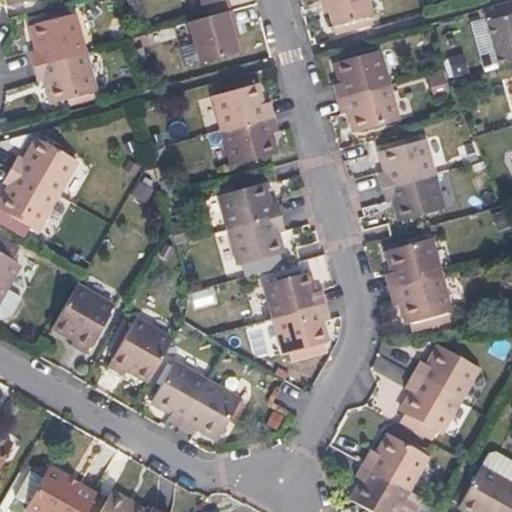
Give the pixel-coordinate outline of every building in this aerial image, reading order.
[(8,0),(11,10),(46,0),(8,0)] [(208,11),(230,4),(239,2),(238,0),(201,0),(204,12),(208,11)] [(365,0),(320,0),(324,13),(330,12),(336,34),(372,24),(365,0)] [(212,22),(234,15),(230,4),(208,11),(212,22)] [(497,66),(511,62),(511,13),(485,21),(497,66)] [(240,37),(234,15),(212,22),(190,27),(202,70),(239,59),(233,39),(240,37)] [(34,72),(85,58),(76,21),(33,32),(39,56),(30,58),(34,72)] [(337,97),(387,82),(376,45),(336,56),(343,81),(333,84),(337,97)] [(66,101),(90,94),(94,94),(85,58),(34,72),(38,87),(46,86),(51,105),(66,101)] [(387,82),(337,97),(342,114),(351,111),(357,130),(397,119),(387,82)] [(226,136),(277,122),(272,107),(263,110),(258,92),(217,104),(226,136)] [(90,94),(66,101),(67,105),(91,100),(90,94)] [(277,122),(226,136),(236,172),(277,160),(271,140),(281,138),(277,122)] [(381,187),(430,173),(420,138),(380,148),(385,170),(377,172),(381,187)] [(12,175),(58,200),(78,166),(41,144),(29,165),(20,161),(12,175)] [(0,179),(2,181),(8,166),(0,162),(0,179)] [(430,173),(381,187),(385,202),(394,200),(399,219),(440,209),(430,173)] [(58,200),(12,175),(4,188),(13,193),(1,215),(38,236),(58,200)] [(233,235),(284,222),(280,208),(272,210),(266,191),(225,203),(233,235)] [(284,222),(233,235),(243,271),(285,259),(280,239),(288,237),(284,222)] [(388,288),(437,274),(427,237),(385,249),(391,270),(383,273),(388,288)] [(0,308),(21,272),(16,269),(22,257),(0,244),(0,308)] [(437,274),(388,288),(391,302),(400,299),(406,322),(408,322),(410,329),(447,319),(445,311),(447,310),(437,274)] [(278,325),(329,311),(325,298),(315,300),(310,280),(269,291),(278,325)] [(77,291),(51,338),(66,346),(69,341),(92,353),(115,313),(77,291)] [(304,354),(306,362),(331,355),(323,328),(333,325),(329,311),(278,325),(288,359),(293,357),(304,354)] [(130,375),(152,387),(175,347),(138,325),(111,372),(127,381),(130,375)] [(403,369),(447,395),(467,362),(428,340),(418,358),(411,354),(403,369)] [(295,365),(306,362),(304,354),(293,357),(295,365)] [(170,426),(184,434),(211,387),(176,368),(154,408),(174,420),(170,426)] [(429,427),(447,395),(403,369),(395,382),(402,386),(391,405),(395,407),(388,420),(421,439),(428,426),(429,427)] [(211,387),(184,434),(197,440),(200,434),(219,445),(242,405),(211,387)] [(352,458),(396,484),(415,450),(377,428),(366,448),(360,444),(352,458)] [(0,463),(10,445),(0,439),(0,463)] [(511,462),(493,452),(485,453),(454,507),(463,511),(475,511),(509,511),(511,508),(511,462)] [(390,495),(396,484),(352,458),(345,470),(351,474),(339,495),(347,499),(367,511),(368,511),(399,511),(404,503),(390,495)] [(46,470),(21,511),(23,511),(83,511),(92,498),(46,470)] [(140,511),(109,493),(97,511),(150,511),(149,511),(148,511),(140,511)]
